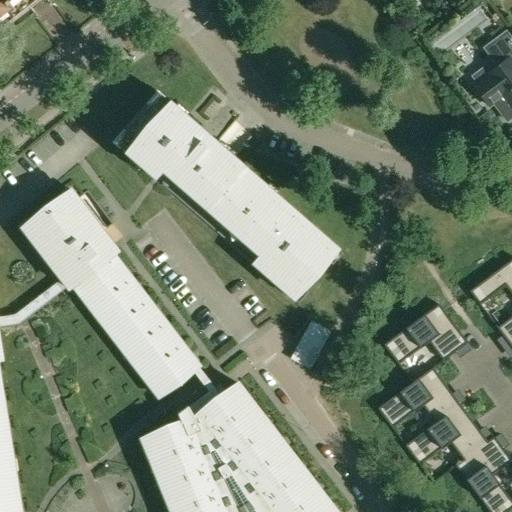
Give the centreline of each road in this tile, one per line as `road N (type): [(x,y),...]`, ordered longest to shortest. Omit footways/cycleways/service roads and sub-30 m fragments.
road 1 (residential): [(511,172),(468,187),(434,181),(271,114),(177,0)]
road 2 (residential): [(385,511),(158,221)]
road 3 (tertiary): [(154,0),(0,118)]
